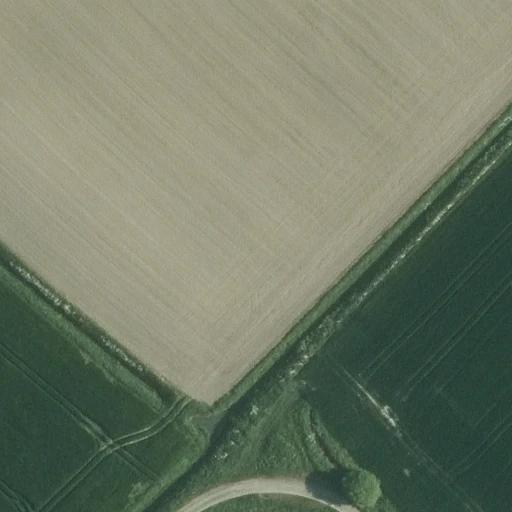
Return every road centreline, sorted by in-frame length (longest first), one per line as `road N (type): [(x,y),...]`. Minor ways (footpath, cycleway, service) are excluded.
road 1 (track): [(355,505),(288,435),(307,363),(511,159)]
road 2 (track): [(205,511),(257,493),(355,505)]
